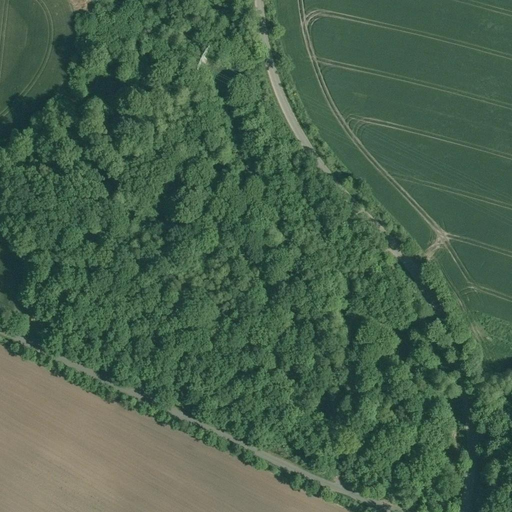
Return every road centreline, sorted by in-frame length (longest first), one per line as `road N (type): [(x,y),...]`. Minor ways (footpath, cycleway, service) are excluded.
road 1 (unclassified): [(464,511),(468,408),(449,332),(425,287),(311,156),(271,67),(260,0)]
road 2 (unclassified): [(402,511),(0,329)]
